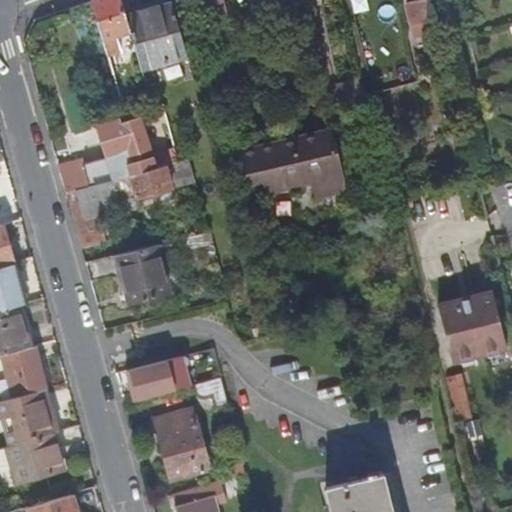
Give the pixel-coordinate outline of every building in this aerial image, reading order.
[(105,41),(132,33),(127,15),(123,0),(100,0),(93,3),(105,41)] [(203,0),(208,18),(226,14),(222,0),(203,0)] [(412,23),(433,18),(428,0),(413,0),(407,2),(412,23)] [(173,3),(127,15),(132,33),(148,89),(185,79),(180,60),(188,57),(173,3)] [(94,17),(78,22),(88,52),(104,47),(94,17)] [(67,193),(155,168),(140,119),(123,123),(131,152),(126,153),(126,155),(61,173),(67,193)] [(343,190),(329,131),(237,153),(244,184),(264,179),(267,191),(313,181),(316,196),(343,190)] [(179,186),(196,181),(190,159),(178,162),(171,164),(179,186)] [(171,164),(155,168),(67,193),(82,249),(105,242),(99,221),(87,225),(85,216),(122,205),(121,201),(137,197),(140,207),(175,197),(172,188),(179,186),(171,164)] [(130,218),(124,220),(129,237),(141,234),(137,222),(132,223),(130,218)] [(0,271),(14,268),(4,228),(0,229),(0,271)] [(157,242),(117,253),(130,301),(171,290),(157,242)] [(25,308),(14,268),(0,271),(0,314),(20,309),(25,308)] [(453,362),(510,350),(497,287),(440,298),(453,362)] [(5,358),(32,350),(20,309),(0,314),(0,359),(1,359),(5,358)] [(206,367),(218,364),(213,348),(202,352),(206,367)] [(32,350),(5,358),(6,362),(0,363),(0,386),(5,404),(47,392),(48,392),(36,349),(32,350)] [(139,401),(173,391),(164,361),(131,369),(139,401)] [(228,405),(221,377),(193,385),(193,388),(195,392),(196,393),(198,395),(201,397),(205,398),(211,396),(214,408),(228,405)] [(5,404),(4,404),(16,447),(53,436),(58,434),(47,392),(5,404)] [(192,411),(156,421),(172,479),(209,468),(192,411)] [(20,488),(64,476),(53,436),(12,449),(8,450),(20,488)] [(8,450),(0,452),(0,476),(15,472),(8,450)] [(331,511),(393,511),(385,475),(326,489),(331,511)] [(218,480),(172,494),(176,511),(218,511),(216,504),(224,501),(218,480)] [(76,511),(73,497),(30,510),(30,511),(76,511)]
